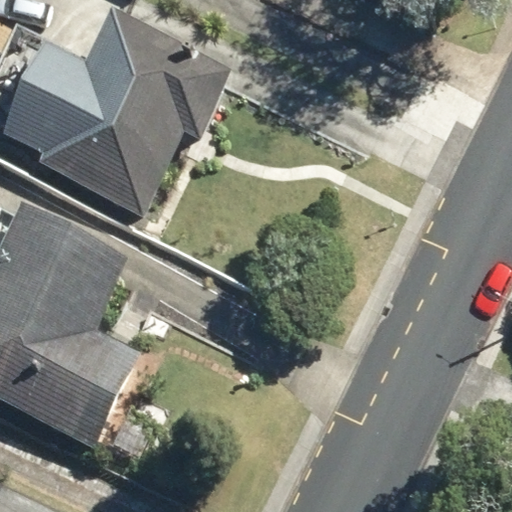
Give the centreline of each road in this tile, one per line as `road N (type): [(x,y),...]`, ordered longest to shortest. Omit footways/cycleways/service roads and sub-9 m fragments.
road 1 (tertiary): [(511,167),(341,511)]
road 2 (unknown): [(200,0),(463,130)]
